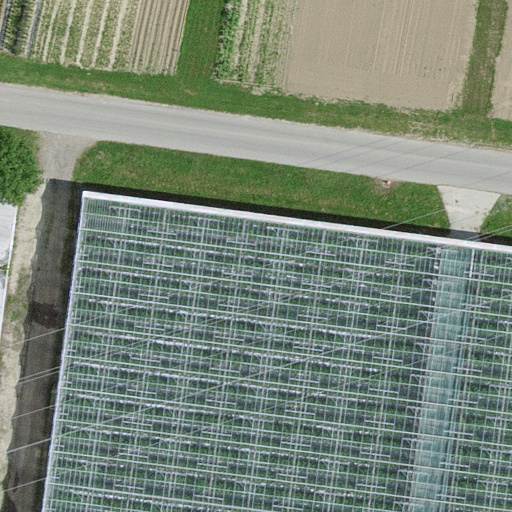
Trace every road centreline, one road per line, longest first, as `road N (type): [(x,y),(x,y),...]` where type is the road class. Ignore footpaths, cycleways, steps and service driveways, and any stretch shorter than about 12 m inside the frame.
road 1 (residential): [(0,98),(511,173)]
road 2 (track): [(11,511),(67,106)]
